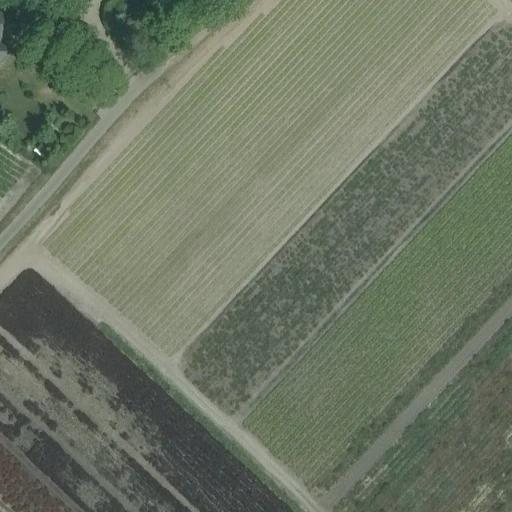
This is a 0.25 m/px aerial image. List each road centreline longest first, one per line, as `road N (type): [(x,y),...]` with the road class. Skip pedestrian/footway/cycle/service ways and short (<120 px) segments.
road 1 (unclassified): [(0,258),(159,88)]
road 2 (track): [(159,88),(253,0)]
